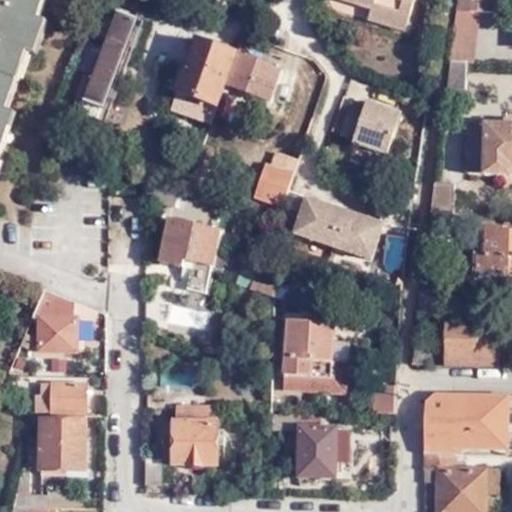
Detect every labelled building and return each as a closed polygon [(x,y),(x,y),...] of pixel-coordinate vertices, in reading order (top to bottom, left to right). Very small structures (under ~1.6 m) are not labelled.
[(23,52),(33,20),(39,0),(0,0),(0,122),(3,113),(23,52)] [(202,0),(197,12),(216,20),(224,0),(202,0)] [(343,0),(374,10),(376,10),(378,6),(412,17),(417,0),(343,0)] [(463,0),(463,5),(476,5),(476,12),(500,13),(500,0),(463,0)] [(463,5),(455,63),(472,64),(476,33),(476,12),(476,5),(463,5)] [(407,33),(412,17),(378,6),(376,10),(374,10),(371,21),(407,33)] [(91,60),(77,102),(91,107),(88,117),(107,124),(118,92),(120,92),(143,23),(124,17),(120,27),(113,25),(108,38),(115,40),(107,65),(91,60)] [(42,23),(33,20),(23,52),(32,55),(42,23)] [(179,94),(218,108),(225,87),(237,55),(196,41),(179,94)] [(237,55),(225,87),(273,103),(284,71),(237,55)] [(476,64),(472,64),(455,63),(451,91),(472,93),(476,64)] [(212,126),(218,108),(179,94),(172,113),(212,126)] [(354,143),(388,155),(402,114),(367,102),(365,111),(350,106),(340,135),(355,140),(354,143)] [(0,156),(13,116),(3,113),(0,122),(0,156)] [(511,125),(472,125),(470,174),(511,175),(511,125)] [(257,201),(284,211),(296,176),(300,164),(273,155),(268,168),(257,201)] [(459,187),(439,184),(435,213),(455,214),(459,187)] [(174,211),(178,196),(151,188),(147,203),(174,211)] [(307,198),(295,234),(372,260),(385,224),(307,198)] [(219,233),(165,224),(160,262),(184,267),(186,258),(214,263),(219,233)] [(481,256),(480,277),(511,278),(511,239),(511,229),(491,229),(489,256),(481,256)] [(256,276),(251,291),(275,299),(280,284),(256,276)] [(450,293),(424,290),(421,318),(445,321),(450,293)] [(43,294),(33,322),(40,322),(41,355),(78,355),(78,321),(75,321),(75,306),(43,294)] [(78,321),(78,324),(93,330),(99,316),(75,306),(75,321),(78,321)] [(451,315),(450,366),(500,365),(501,316),(451,315)] [(500,365),(511,365),(511,315),(501,316),(500,365)] [(336,325),(289,322),(286,383),(286,393),(318,394),(350,395),(351,363),(334,363),(336,325)] [(41,384),(41,396),(52,396),(52,385),(41,384)] [(86,386),(52,385),(52,396),(41,396),(40,412),(85,413),(86,386)] [(373,388),(373,414),(395,414),(395,386),(382,388),(373,388)] [(429,404),(428,455),(453,456),(454,451),(508,450),(509,397),(436,397),(429,404)] [(176,465),(219,465),(221,423),(218,423),(218,406),(176,405),(176,465)] [(322,418),(275,417),(274,432),(296,432),(295,427),(301,427),(322,428),(322,418)] [(86,421),(43,420),(43,471),(84,472),(86,421)] [(339,466),(340,435),(340,430),(302,429),(302,438),(287,438),(286,458),(301,458),(301,478),(338,479),(339,466)] [(353,435),(340,435),(339,466),(352,466),(353,435)] [(428,455),(427,473),(442,473),(442,486),(441,511),(488,511),(489,473),(453,472),(453,456),(428,455)] [(162,461),(146,461),(146,486),(162,486),(162,461)] [(442,473),(427,473),(428,484),(428,486),(442,486),(442,473)] [(500,511),(501,473),(489,473),(488,511),(500,511)] [(22,474),(14,507),(46,508),(58,508),(60,508),(60,496),(32,495),(33,475),(22,474)] [(60,496),(60,508),(86,508),(86,491),(60,491),(60,496)]
